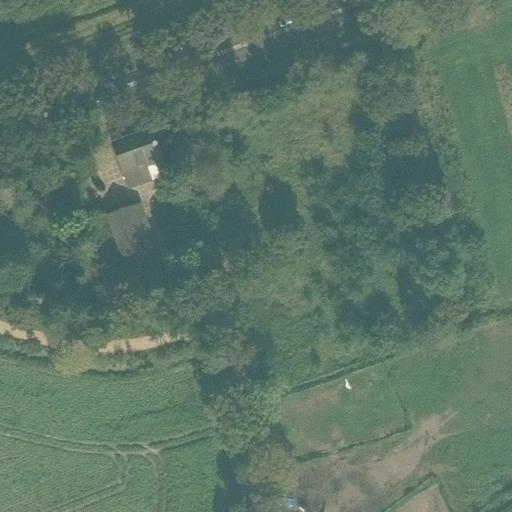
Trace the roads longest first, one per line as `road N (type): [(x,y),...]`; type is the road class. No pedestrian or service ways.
road 1 (track): [(0,328),(108,347),(208,335),(232,350),(256,466),(249,511)]
road 2 (primary): [(0,128),(369,0)]
